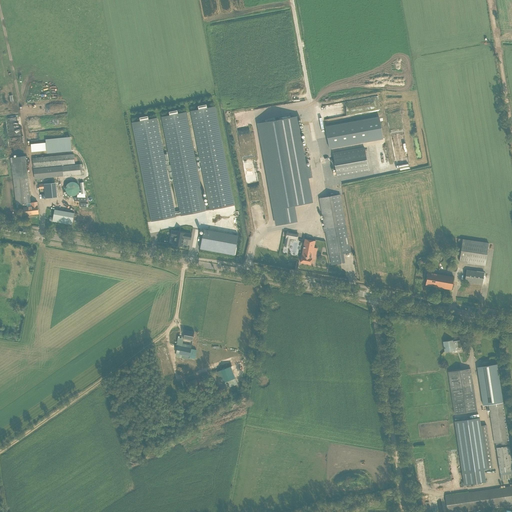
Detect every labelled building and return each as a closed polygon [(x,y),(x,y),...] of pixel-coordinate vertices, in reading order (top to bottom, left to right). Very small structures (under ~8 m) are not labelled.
[(198,110),(190,111),(208,205),(204,206),(205,211),(209,210),(229,206),(234,205),(215,106),(210,108),(207,108),(198,110)] [(137,122),(131,123),(151,222),(176,217),(181,216),(200,212),(205,211),(204,206),(186,112),(181,113),(178,114),(169,115),(161,117),(179,211),(175,212),(156,118),(148,120),(140,121),(137,122)] [(305,167),(296,116),(258,123),(276,225),(296,222),(293,206),(312,203),(307,178),(312,178),(310,166),(305,167)] [(321,130),(325,150),(367,143),(364,122),(321,130)] [(46,142),(30,143),(30,151),(46,150),(46,142)] [(332,154),(336,177),(368,171),(364,148),(332,154)] [(32,158),(34,169),(75,164),(74,154),(64,155),(45,157),(32,158)] [(25,156),(10,158),(11,163),(13,183),(14,188),(16,204),(17,204),(27,203),(27,196),(29,195),(26,161),(25,156)] [(53,177),(52,169),(80,166),(80,164),(75,164),(34,169),(35,179),(53,177)] [(73,181),(71,181),(70,182),(69,182),(68,183),(67,184),(66,186),(66,187),(65,188),(65,189),(65,190),(66,191),(66,192),(67,193),(68,194),(69,195),(70,196),(71,196),(72,196),(73,196),(75,196),(76,195),(77,195),(78,194),(79,193),(79,192),(80,191),(80,190),(80,189),(80,188),(80,187),(80,186),(79,186),(79,185),(79,184),(78,184),(78,183),(77,183),(76,182),(75,182),(74,181),(73,181)] [(350,252),(345,225),(340,194),(319,198),(325,227),(322,227),(323,231),(325,231),(330,256),(350,252)] [(27,203),(17,204),(18,208),(23,208),(24,216),(38,214),(38,209),(37,202),(31,203),(31,207),(28,207),(27,203)] [(71,225),(74,213),(54,209),(52,221),(71,225)] [(234,255),(238,236),(203,229),(200,249),(234,255)] [(176,232),(172,231),(171,236),(175,237),(174,245),(174,246),(177,247),(177,246),(182,247),(184,239),(191,240),(192,235),(185,233),(176,231),(176,232)] [(311,259),(314,242),(314,241),(304,239),(301,257),(300,262),(310,264),(311,259)] [(459,262),(485,266),(488,243),(462,239),(459,262)] [(465,282),(482,285),(484,273),(466,270),(465,282)] [(427,273),(426,280),(425,285),(451,290),(453,277),(436,274),(432,273),(427,273)] [(183,339),(188,340),(192,341),(193,337),(194,332),(184,330),(183,339)] [(443,342),(444,352),(463,349),(462,340),(453,341),(453,340),(443,342)] [(191,349),(191,348),(178,346),(176,354),(189,357),(191,349)] [(488,406),(488,401),(502,399),(497,365),(477,368),(483,406),(488,406)] [(230,366),(216,372),(223,389),(237,384),(230,366)] [(448,372),(454,414),(477,411),(470,368),(448,372)] [(488,406),(495,448),(496,448),(510,446),(502,399),(488,401),(488,406)] [(454,421),(462,474),(487,469),(481,426),(479,418),(454,421)] [(496,448),(501,480),(511,478),(511,462),(510,446),(496,448)] [(511,487),(446,497),(448,511),(465,511),(511,505),(511,487)]
